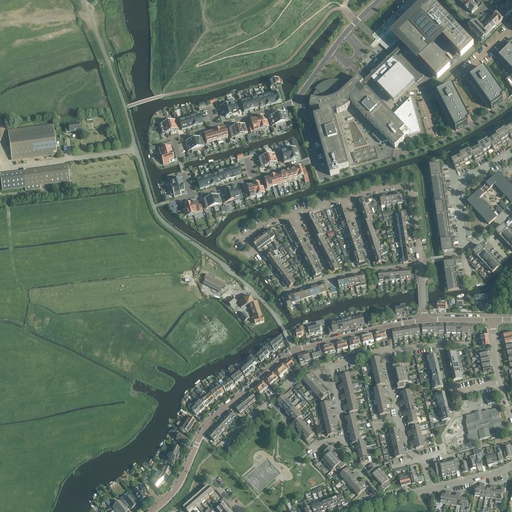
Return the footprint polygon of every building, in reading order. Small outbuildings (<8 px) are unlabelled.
[(372,35),(376,40),(375,41),(371,45),(375,49),(380,44),(395,59),(396,61),(412,77),(417,82),(428,71),(436,79),(438,81),(450,69),(448,68),(449,67),(441,59),(446,54),(452,49),(459,57),(460,57),(461,58),(473,47),(472,45),(430,1),(430,2),(428,0),(408,0),(407,1),(407,2),(405,4),(401,7),(374,33),(372,35)] [(464,6),(464,7),(468,11),(468,10),(474,5),(470,1),(464,6)] [(474,5),(468,10),(472,14),(478,8),(474,5)] [(504,8),(500,12),(506,18),(510,14),(504,8)] [(497,13),(493,17),(499,23),(499,24),(503,20),(497,13)] [(493,17),(490,21),(495,27),(499,23),(493,17)] [(490,21),(486,24),(492,30),(495,27),(490,21)] [(477,22),(473,25),(477,29),(474,31),(477,34),(483,28),(482,28),(477,22)] [(472,24),(468,28),(471,31),(470,31),(472,33),(473,32),(474,31),(477,29),(473,25),(472,24)] [(486,24),(482,28),(483,28),(488,34),(489,34),(488,34),(492,30),(486,24)] [(483,28),(477,34),(479,36),(482,34),(485,37),(488,34),(483,28)] [(479,36),(477,38),(478,40),(479,39),(482,42),(486,38),(485,37),(482,34),(479,36)] [(511,46),(510,45),(498,57),(511,70),(511,46)] [(393,61),(371,81),(394,105),(415,84),(393,61)] [(506,100),(484,69),(470,79),(492,110),(506,100)] [(355,107),(365,98),(365,97),(365,95),(365,94),(365,92),(365,91),(364,90),(363,89),(363,87),(363,86),(362,85),(364,84),(358,79),(348,88),(342,86),(344,84),(340,83),(336,82),(333,82),(329,83),(325,84),(322,86),(319,88),(316,91),(314,94),(313,97),(314,98),(313,101),(312,101),(310,108),(317,110),(319,110),(320,115),(314,117),(330,176),(340,173),(339,170),(349,167),(333,112),(336,111),(337,113),(340,112),(341,113),(347,109),(347,108),(349,106),(350,106),(348,104),(350,102),(355,107)] [(276,86),(270,87),(272,92),(272,95),(278,93),(276,86)] [(437,94),(456,131),(471,123),(452,86),(437,94)] [(272,92),(267,94),(270,106),(271,106),(275,104),(272,95),(272,92)] [(278,93),(272,95),(275,104),(281,103),(281,102),(278,93)] [(267,94),(262,95),(265,107),(270,106),(267,94)] [(256,96),(260,109),(265,107),(262,95),(257,97),(256,96)] [(256,96),(251,97),(254,109),(259,108),(260,109),(256,96)] [(251,97),(246,99),(249,111),(254,109),(251,97)] [(360,112),(377,130),(372,135),(380,143),(388,141),(395,149),(405,140),(402,137),(420,132),(411,98),(392,116),(374,98),(360,112)] [(246,99),(240,100),(244,112),(249,111),(246,99)] [(234,103),(228,104),(232,116),(238,114),(236,109),(239,108),(237,102),(234,103)] [(222,106),(219,107),(221,114),(224,113),(226,118),(232,116),(228,104),(222,106)] [(285,112),(277,114),(281,126),(285,125),(285,122),(288,122),(288,121),(285,112)] [(194,114),(197,126),(198,126),(203,124),(200,115),(199,113),(194,114)] [(194,114),(189,116),(192,127),(197,126),(194,114)] [(277,114),(269,117),(272,126),(275,125),(276,128),(281,126),(277,114)] [(189,116),(184,117),(187,129),(192,128),(192,127),(189,116)] [(184,117),(178,119),(182,131),(187,129),(184,117)] [(262,117),(256,119),(260,131),(260,130),(266,128),(269,127),(267,120),(263,121),(262,117)] [(171,119),(167,120),(170,132),(178,130),(175,120),(172,121),(171,119)] [(252,125),(248,126),(250,133),(254,132),(254,133),(260,131),(256,119),(250,120),(252,125)] [(162,124),(159,125),(162,134),(170,132),(167,120),(162,122),(162,124)] [(68,125),(69,132),(80,131),(79,123),(68,125)] [(244,124),(236,127),(240,139),(240,138),(240,136),(247,134),(244,124)] [(8,132),(12,160),(57,154),(53,126),(8,132)] [(236,127),(228,129),(231,139),(234,138),(235,140),(240,139),(236,127)] [(225,128),(219,130),(223,142),(223,141),(222,139),(228,138),(225,128)] [(500,131),(500,132),(506,141),(510,138),(511,140),(511,139),(504,129),(500,132),(500,131)] [(219,130),(214,131),(218,143),(223,142),(219,130)] [(209,133),(212,142),(217,141),(218,143),(214,131),(209,133)] [(500,132),(496,134),(503,146),(503,145),(502,144),(506,141),(500,132)] [(209,133),(204,134),(206,144),(212,142),(209,133)] [(495,135),(491,137),(498,148),(503,146),(496,134),(495,135)] [(201,137),(193,140),(197,151),(202,150),(201,148),(204,147),(201,137)] [(487,140),(494,151),(498,148),(491,137),(487,140)] [(193,140),(185,142),(188,151),(188,152),(191,151),(192,153),(197,151),(193,140)] [(483,142),(488,152),(493,149),(494,151),(487,140),(483,143),(483,142)] [(483,143),(478,145),(484,157),(485,156),(484,155),(488,152),(483,142),(482,142),(483,143)] [(164,145),(158,147),(159,150),(160,156),(159,156),(159,157),(172,153),(170,147),(165,148),(164,145)] [(478,145),(474,147),(480,159),(484,157),(478,145)] [(292,147),(286,149),(290,161),(296,160),(294,155),(298,154),(296,147),(292,148),(292,147)] [(469,150),(475,161),(480,159),(474,147),(469,150)] [(280,152),(277,153),(279,159),(282,159),(284,163),(290,161),(286,149),(280,151),(280,152)] [(465,152),(470,162),(474,160),(475,162),(475,161),(469,150),(465,152)] [(270,152),(265,154),(269,165),(277,163),(274,153),(271,154),(270,152)] [(465,152),(460,154),(465,166),(466,166),(465,164),(469,162),(470,162),(465,152),(464,152),(465,152)] [(172,153),(159,157),(161,163),(162,162),(163,165),(170,163),(171,163),(170,160),(174,159),(172,153)] [(266,156),(258,158),(261,168),(269,165),(265,154),(266,156)] [(460,155),(456,156),(461,168),(465,166),(460,154),(460,155)] [(450,159),(456,170),(456,171),(461,168),(456,156),(451,159),(451,158),(450,159)] [(237,164),(232,166),(236,178),(241,176),(238,167),(237,164)] [(70,182),(68,166),(23,172),(25,188),(25,191),(40,189),(40,186),(70,182)] [(227,168),(230,179),(236,178),(232,166),(227,168)] [(300,167),(295,169),(298,180),(304,179),(303,177),(301,170),(300,167)] [(230,179),(227,168),(222,169),(225,181),(230,180),(230,179)] [(222,169),(216,171),(220,184),(221,184),(220,183),(225,181),(222,169)] [(295,169),(290,170),(293,182),(298,180),(295,169)] [(290,170),(284,172),(288,184),(293,182),(290,170)] [(217,172),(212,173),(215,185),(220,184),(216,171),(217,172)] [(23,172),(0,175),(2,191),(25,188),(23,172)] [(284,172),(279,173),(283,186),(283,185),(288,184),(284,172)] [(212,173),(206,175),(210,187),(215,185),(212,173)] [(279,174),(274,176),(278,188),(283,186),(279,173),(279,174)] [(487,191),(495,185),(494,185),(502,177),(498,173),(483,187),(487,191)] [(201,177),(205,188),(210,187),(206,175),(201,177)] [(274,176),(269,177),(272,187),(277,186),(278,188),(274,176)] [(175,177),(169,179),(170,182),(169,182),(171,188),(183,185),(181,179),(176,180),(175,177)] [(200,177),(196,178),(196,179),(199,190),(205,188),(201,177),(200,177)] [(269,178),(264,179),(267,189),(272,187),(269,177),(269,178)] [(494,185),(495,185),(498,188),(505,181),(502,177),(494,185)] [(498,188),(501,192),(509,185),(505,181),(498,188)] [(258,183),(252,185),(256,196),(262,194),(265,193),(263,187),(260,188),(258,183)] [(183,185),(171,188),(174,197),(181,195),(180,192),(181,192),(184,191),(183,185)] [(248,191),(245,192),(247,199),(250,198),(256,196),(252,185),(246,187),(248,191)] [(501,192),(505,196),(511,188),(509,185),(501,192)] [(236,188),(230,189),(234,202),(240,200),(240,199),(243,198),(241,191),(238,192),(236,188)] [(467,202),(471,206),(479,199),(486,193),(482,188),(467,202)] [(226,196),(223,197),(225,203),(233,201),(234,202),(230,189),(224,191),(226,196)] [(218,195),(211,197),(213,207),(221,205),(221,204),(219,195),(218,195)] [(211,197),(203,200),(205,209),(213,207),(211,197)] [(358,202),(360,207),(368,204),(368,205),(370,204),(368,199),(358,202)] [(471,206),(475,210),(482,203),(479,199),(471,206)] [(196,202),(190,204),(194,216),(200,214),(200,213),(203,212),(201,205),(198,206),(196,202)] [(475,210),(478,214),(486,206),(482,203),(475,210)] [(183,211),(184,217),(188,217),(188,218),(194,216),(190,204),(184,205),(185,209),(186,210),(183,211)] [(360,207),(362,212),(372,209),(370,204),(368,205),(368,204),(360,207)] [(334,209),(336,214),(346,211),(344,206),(334,209)] [(478,214),(482,217),(489,210),(486,206),(478,214)] [(363,217),(371,215),(373,214),(372,209),(362,212),(363,217)] [(482,217),(485,221),(493,214),(489,210),(482,217)] [(338,219),(340,219),(347,216),(346,211),(336,214),(338,219)] [(314,215),(307,219),(309,224),(318,219),(316,214),(314,215)] [(493,214),(485,221),(489,225),(496,218),(493,214)] [(318,219),(309,224),(312,229),(321,224),(318,219)] [(361,227),(362,229),(373,226),(371,221),(371,220),(365,222),(363,223),(364,226),(361,227)] [(292,222),(283,226),(285,231),(294,227),(292,222)] [(341,230),(343,229),(351,227),(349,222),(341,224),(340,225),(341,230)] [(321,224),(312,229),(314,233),(323,229),(321,224)] [(499,237),(507,230),(503,226),(495,233),(497,235),(498,235),(499,237)] [(294,227),(285,231),(288,236),(296,232),(294,227)] [(323,229),(314,233),(317,238),(322,235),(323,235),(324,235),(324,234),(326,234),(323,229)] [(502,241),(511,233),(509,229),(508,229),(507,230),(499,237),(501,239),(503,241),(502,241)] [(266,230),(264,231),(270,240),(275,237),(270,230),(268,232),(266,230)] [(263,235),(261,237),(267,245),(272,242),(270,240),(264,231),(262,233),(263,235)] [(365,237),(365,239),(376,236),(375,231),(366,233),(367,236),(365,237)] [(296,232),(288,236),(290,241),(299,237),(296,232)] [(506,245),(511,239),(511,232),(511,233),(502,241),(504,243),(505,243),(507,244),(506,245)] [(317,238),(312,240),(314,243),(316,242),(317,244),(325,240),(323,235),(322,235),(317,238)] [(348,239),(350,244),(358,241),(357,239),(360,238),(359,235),(348,239)] [(257,236),(255,238),(263,248),(267,245),(261,237),(259,238),(257,236)] [(299,237),(290,241),(292,246),(301,242),(299,237)] [(263,248),(255,238),(253,239),(255,242),(252,243),(259,252),(263,248)] [(319,246),(316,248),(317,250),(327,245),(325,240),(317,244),(319,246)] [(368,247),(369,250),(380,246),(378,241),(370,244),(371,246),(368,247)] [(301,242),(292,246),(295,251),(299,249),(304,246),(301,242)] [(327,245),(317,250),(319,253),(321,251),(322,254),(332,249),(329,244),(327,245)] [(304,246),(299,249),(301,254),(311,249),(310,246),(307,248),(306,245),(304,246)] [(352,249),(354,254),(361,252),(360,249),(363,248),(362,246),(352,249)] [(474,253),(477,257),(486,250),(485,250),(483,248),(484,248),(482,246),(474,253)] [(301,254),(300,255),(302,259),(311,255),(310,252),(312,251),(311,249),(301,254)] [(323,256),(321,257),(322,260),(334,254),(332,249),(322,254),(323,256)] [(284,251),(290,260),(292,258),(286,250),(284,251)] [(476,259),(481,261),(489,254),(487,252),(488,252),(486,250),(477,257),(476,258),(476,259)] [(270,262),(276,257),(278,256),(275,251),(264,259),(266,261),(268,260),(270,262)] [(371,257),(372,260),(383,256),(381,251),(373,254),(374,257),(371,257)] [(334,254),(322,260),(323,262),(326,261),(327,263),(337,258),(334,254)] [(480,263),(485,265),(493,257),(492,258),(490,256),(491,256),(489,254),(481,261),(480,262),(480,263)] [(311,255),(302,259),(304,264),(316,258),(315,256),(312,257),(311,255)] [(366,256),(355,259),(358,268),(365,265),(365,262),(364,259),(366,259),(366,256)] [(383,256),(372,260),(373,263),(376,262),(376,264),(387,261),(385,256),(383,256)] [(269,266),(271,268),(280,261),(276,257),(270,262),(271,264),(269,266)] [(484,267),(488,269),(496,262),(494,260),(495,260),(493,257),(485,265),(484,266),(484,267)] [(316,258),(304,264),(307,269),(316,264),(315,262),(317,261),(316,258)] [(328,266),(326,267),(327,269),(339,263),(337,258),(327,263),(328,266)] [(275,268),(276,271),(283,266),(280,261),(271,268),(272,270),(275,268)] [(496,262),(488,269),(487,270),(488,270),(492,273),(492,274),(495,271),(498,273),(503,268),(501,266),(500,266),(498,264),(499,264),(497,261),(496,262)] [(339,263),(327,269),(328,272),(331,271),(332,273),(340,269),(342,268),(339,263)] [(316,264),(307,269),(309,274),(311,273),(321,268),(320,265),(317,267),(316,264)] [(275,274),(277,277),(286,270),(283,266),(276,271),(278,273),(275,274)] [(321,268),(311,273),(314,278),(313,278),(314,280),(319,278),(322,277),(321,274),(320,272),(322,270),(321,268)] [(408,269),(405,269),(406,280),(414,279),(413,275),(411,275),(411,271),(408,271),(408,269)] [(281,277),(283,279),(289,274),(286,270),(277,277),(279,279),(281,277)] [(282,283),(284,285),(292,279),(289,274),(283,279),(284,281),(282,283)] [(353,275),(355,285),(356,288),(361,287),(359,276),(356,277),(356,274),(353,275)] [(205,279),(203,284),(220,292),(222,288),(224,288),(226,284),(206,275),(204,279),(205,279)] [(292,279),(284,285),(285,287),(287,286),(289,288),(292,286),(296,283),(292,279)] [(315,284),(313,285),(316,296),(321,294),(319,286),(316,287),(315,284)] [(305,288),(303,289),(306,299),(311,297),(309,290),(306,290),(305,288)] [(295,291),(292,292),(296,302),(301,301),(298,293),(296,294),(295,291)] [(289,299),(286,300),(288,307),(296,305),(296,302),(292,292),(290,293),(291,296),(288,296),(289,299)] [(250,297),(239,301),(241,308),(249,305),(255,325),(264,322),(257,302),(253,303),(250,297)] [(227,302),(231,307),(236,302),(232,298),(227,302)] [(239,315),(245,321),(249,318),(243,312),(239,315)] [(363,316),(357,318),(359,326),(361,325),(361,326),(368,324),(367,319),(364,320),(363,316)] [(317,326),(313,327),(315,334),(320,332),(319,326),(322,325),(321,321),(316,323),(317,326)] [(332,328),(328,329),(330,334),(337,332),(338,331),(336,323),(331,325),(332,328)] [(293,334),(293,337),(296,336),(297,338),(302,336),(304,335),(303,335),(305,334),(304,331),(303,327),(299,328),(300,330),(295,332),(295,333),(293,334)] [(282,345),(283,344),(280,340),(283,337),(281,335),(277,338),(277,339),(274,341),(279,348),(280,347),(281,347),(282,346),(282,345)] [(369,336),(366,336),(369,346),(371,345),(375,344),(372,335),(371,335),(370,335),(369,336)] [(369,346),(366,336),(364,337),(363,337),(362,337),(361,337),(361,338),(363,347),(369,346)] [(355,347),(353,339),(351,340),(350,340),(349,340),(349,341),(348,341),(350,348),(350,350),(356,349),(355,347)] [(266,346),(271,352),(272,353),(274,351),(275,350),(276,351),(277,350),(277,349),(279,348),(274,341),(270,344),(270,343),(266,346)] [(263,350),(260,352),(265,358),(266,357),(267,357),(269,356),(269,355),(269,354),(271,352),(266,346),(265,347),(262,349),(263,350)] [(330,355),(328,346),(325,347),(323,347),(323,348),(319,349),(320,352),(312,354),(313,360),(330,355)] [(254,357),(253,358),(255,361),(256,361),(258,359),(261,362),(261,361),(263,361),(264,360),(264,359),(265,358),(260,352),(260,353),(258,350),(257,351),(258,354),(256,356),(254,357)] [(472,359),(472,360),(488,356),(487,351),(475,354),(476,358),(472,359)] [(447,355),(449,360),(460,358),(460,357),(459,352),(447,355)] [(305,362),(303,354),(301,355),(301,354),(297,355),(300,364),(305,362)] [(370,360),(372,366),(380,364),(379,361),(381,360),(380,355),(373,356),(374,359),(370,360)] [(248,360),(249,360),(253,366),(257,362),(256,361),(255,361),(253,358),(252,357),(248,360)] [(248,364),(245,367),(250,372),(255,368),(253,366),(249,360),(246,362),(248,364)] [(289,370),(292,374),(294,372),(291,368),(294,366),(289,360),(284,364),(289,370)] [(474,369),(475,371),(490,367),(489,362),(478,364),(479,368),(474,369)] [(250,372),(245,367),(242,369),(240,367),(239,368),(236,364),(234,365),(238,369),(240,372),(241,371),(245,376),(250,372)] [(281,367),(279,368),(284,374),(288,370),(283,365),(282,365),(281,366),(281,367)] [(490,367),(475,371),(475,372),(479,371),(480,375),(492,372),(490,367)] [(232,368),(231,370),(239,381),(244,378),(239,372),(237,374),(232,368)] [(284,374),(279,368),(277,370),(276,370),(275,371),(275,372),(279,378),(280,378),(281,379),(284,377),(282,375),(284,374)] [(239,381),(231,370),(230,370),(230,369),(227,370),(233,377),(231,379),(235,384),(239,381)] [(303,381),(307,385),(313,379),(311,377),(312,376),(309,372),(307,375),(308,376),(303,381)] [(223,373),(220,375),(229,388),(234,385),(230,380),(227,382),(224,377),(224,378),(223,376),(224,376),(223,373)] [(271,375),(269,377),(274,383),(278,379),(273,374),(272,374),(271,375)] [(341,379),(342,382),(351,380),(349,374),(343,376),(342,374),(339,374),(340,379),(341,379)] [(229,388),(220,375),(217,376),(220,380),(221,380),(224,384),(221,386),(225,392),(229,388)] [(274,383),(269,377),(267,379),(266,379),(265,380),(265,381),(270,387),(274,383)] [(396,385),(406,383),(410,382),(409,377),(397,380),(398,381),(396,382),(396,385)] [(307,385),(310,389),(318,382),(316,381),(315,381),(313,379),(307,385)] [(338,386),(339,388),(352,385),(351,380),(342,382),(343,385),(338,386)] [(442,381),(434,383),(433,383),(434,389),(433,389),(433,392),(441,390),(440,388),(443,387),(442,381)] [(261,384),(259,386),(264,392),(268,388),(263,382),(263,383),(262,383),(261,384)] [(310,389),(314,393),(320,387),(318,385),(319,384),(318,382),(310,389)] [(218,388),(215,390),(219,396),(224,393),(218,384),(216,386),(218,388)] [(264,392),(259,386),(257,388),(256,388),(255,389),(255,390),(260,396),(264,392)] [(314,393),(317,397),(325,390),(324,389),(322,390),(320,387),(314,393)] [(199,388),(198,390),(210,404),(211,402),(212,402),(213,401),(213,400),(214,400),(209,394),(207,396),(199,388)] [(402,395),(403,398),(412,396),(410,391),(407,392),(406,389),(400,390),(401,396),(402,395)] [(210,404),(198,390),(196,392),(203,400),(201,402),(205,407),(206,407),(207,407),(208,406),(208,405),(210,404)] [(219,396),(215,390),(212,392),(211,391),(209,392),(215,399),(219,396)] [(325,390),(317,397),(321,401),(328,396),(326,393),(327,392),(325,390)] [(341,396),(341,398),(354,396),(353,390),(345,392),(345,395),(341,396)] [(375,395),(376,400),(385,398),(384,395),(388,394),(388,392),(375,395)] [(249,396),(247,397),(253,404),(257,400),(251,393),(248,395),(249,396)] [(485,395),(488,405),(495,402),(492,393),(485,395)] [(278,405),(280,407),(287,400),(284,396),(277,402),(279,404),(278,405)] [(399,402),(400,405),(413,402),(412,396),(403,398),(404,401),(399,402)] [(245,398),(243,400),(248,407),(253,404),(247,397),(246,398),(245,398)] [(197,400),(193,404),(201,412),(202,411),(203,411),(204,409),(204,408),(205,408),(199,402),(197,400)] [(240,403),(239,404),(244,411),(248,407),(243,400),(240,402),(240,403)] [(282,408),(285,410),(291,404),(287,400),(280,407),(281,409),(282,408)] [(320,405),(322,410),(330,408),(329,405),(331,405),(330,400),(327,401),(327,403),(320,405)] [(343,407),(344,409),(357,406),(355,401),(347,403),(348,406),(343,407)] [(377,406),(378,411),(387,409),(386,406),(391,405),(390,403),(377,406)] [(201,412),(193,404),(188,408),(192,412),(192,411),(197,416),(197,415),(198,415),(199,414),(199,413),(201,412)] [(244,411),(239,404),(237,405),(234,407),(236,410),(234,411),(238,416),(244,411)] [(285,414),(287,415),(295,408),(291,404),(285,410),(287,413),(285,414)] [(402,413),(402,415),(415,412),(414,407),(406,409),(406,412),(402,413)] [(290,416),(292,418),(298,413),(295,408),(287,415),(289,417),(290,416)] [(387,409),(378,411),(380,416),(386,415),(387,417),(390,416),(389,412),(388,412),(387,409)] [(490,436),(496,435),(505,433),(503,426),(501,419),(500,420),(499,413),(498,413),(497,409),(482,412),(481,411),(474,413),(474,414),(466,416),(467,420),(467,422),(465,422),(469,436),(467,436),(469,444),(478,442),(478,441),(480,440),(491,438),(490,436)] [(228,415),(227,416),(233,421),(237,417),(230,411),(227,414),(228,415)] [(323,415),(324,421),(333,419),(332,416),(336,415),(336,412),(323,415)] [(290,424),(292,425),(300,419),(302,417),(298,413),(292,418),(294,421),(290,424)] [(347,420),(347,423),(356,421),(355,416),(348,417),(347,415),(344,416),(345,421),(347,420)] [(225,417),(222,419),(229,425),(233,421),(227,416),(225,417)] [(416,417),(408,419),(409,422),(407,423),(408,427),(412,427),(411,425),(418,423),(416,417)] [(190,418),(189,418),(186,424),(192,427),(195,421),(190,418)] [(221,422),(219,424),(225,429),(229,425),(222,419),(220,422),(221,422)] [(295,426),(297,429),(303,423),(300,419),(292,425),(294,427),(295,426)] [(180,428),(179,428),(178,431),(184,434),(185,432),(187,432),(188,433),(192,427),(186,424),(183,422),(180,428)] [(298,432),(299,434),(307,427),(303,423),(297,429),(299,431),(298,432)] [(325,426),(327,431),(335,429),(334,426),(339,425),(338,423),(325,426)] [(217,425),(215,427),(222,433),(225,429),(219,424),(218,425),(217,425)] [(407,432),(408,434),(421,431),(419,426),(411,428),(412,431),(407,432)] [(213,430),(212,432),(218,437),(222,433),(215,427),(213,430)] [(302,434),(304,437),(310,431),(307,427),(299,434),(301,435),(302,434)] [(335,429),(327,431),(328,437),(334,435),(335,437),(338,437),(337,432),(336,432),(335,429)] [(310,431),(304,437),(306,439),(305,440),(308,444),(313,440),(311,438),(314,435),(310,431)] [(218,437),(212,432),(211,433),(210,432),(207,435),(214,441),(218,437)] [(176,436),(178,436),(176,440),(184,444),(187,438),(177,433),(176,436)] [(410,443),(410,445),(423,442),(422,437),(413,439),(414,442),(410,443)] [(507,447),(503,448),(505,459),(506,458),(506,459),(507,459),(509,459),(510,458),(511,457),(510,455),(511,454),(511,449),(511,446),(510,446),(510,445),(507,446),(507,447)] [(174,446),(171,454),(178,457),(179,455),(178,455),(180,449),(174,446)] [(491,447),(489,448),(493,465),(498,464),(496,456),(493,456),(492,451),(491,447)] [(322,454),(325,458),(333,451),(329,448),(322,454)] [(481,450),(473,451),(474,456),(477,455),(479,462),(476,462),(477,469),(482,468),(483,468),(481,463),(484,463),(482,455),(481,450)] [(322,461),(325,464),(334,456),(333,455),(335,454),(333,451),(325,458),(322,461)] [(403,451),(394,453),(396,459),(402,457),(403,459),(406,458),(405,454),(404,454),(403,451)] [(178,457),(171,454),(167,461),(166,460),(164,464),(171,468),(172,464),(173,464),(176,459),(177,459),(178,457)] [(325,464),(328,468),(337,460),(334,456),(325,464)] [(468,462),(467,463),(469,470),(470,470),(471,471),(476,469),(473,456),(470,457),(471,462),(468,462)] [(469,470),(467,463),(466,463),(464,463),(462,459),(459,460),(463,473),(468,471),(469,470)] [(332,472),(335,469),(342,462),(340,460),(338,461),(337,460),(328,468),(332,472)] [(342,462),(335,469),(338,472),(345,466),(342,462)] [(418,476),(416,466),(414,467),(418,483),(424,482),(422,475),(418,476)] [(162,474),(169,477),(172,470),(165,467),(163,471),(160,470),(160,472),(162,474)] [(340,475),(344,480),(350,474),(348,472),(349,471),(346,467),(343,469),(345,471),(340,475)] [(367,474),(371,478),(378,471),(375,468),(367,474)] [(375,479),(375,480),(384,472),(381,468),(378,471),(371,478),(373,480),(375,479)] [(375,480),(379,484),(388,476),(384,472),(375,480)] [(159,473),(155,478),(163,484),(167,479),(163,475),(161,474),(159,473)] [(344,480),(347,484),(357,475),(355,473),(352,476),(350,474),(344,480)] [(347,484),(351,488),(357,482),(355,480),(359,477),(357,475),(347,484)] [(378,486),(380,489),(388,482),(391,479),(388,476),(379,484),(380,485),(378,486)] [(163,484),(155,478),(151,483),(152,485),(158,490),(163,484)] [(351,488),(354,492),(364,483),(363,481),(359,484),(357,482),(351,488)] [(388,482),(380,489),(383,492),(391,486),(388,482)] [(364,483),(354,492),(358,496),(365,490),(362,488),(366,485),(364,483)] [(144,494),(148,491),(144,486),(139,489),(139,488),(133,493),(140,502),(146,497),(144,494)] [(208,486),(203,489),(209,496),(213,492),(208,486)] [(496,500),(495,503),(501,504),(501,501),(502,497),(505,498),(506,494),(503,493),(504,488),(501,487),(500,492),(498,491),(496,500)] [(203,489),(199,493),(205,500),(209,496),(203,489)] [(440,504),(446,505),(448,492),(446,491),(445,496),(442,495),(441,497),(437,497),(436,499),(433,498),(432,504),(440,505),(440,504)] [(199,493),(195,497),(201,503),(205,500),(199,493)] [(342,495),(337,497),(341,509),(344,508),(342,504),(345,503),(342,495)] [(463,499),(462,507),(461,510),(470,511),(471,504),(468,503),(469,495),(467,495),(466,499),(463,499)] [(129,506),(131,509),(137,504),(130,496),(129,497),(128,496),(125,498),(125,499),(126,500),(125,500),(122,502),(126,508),(129,506)] [(195,497),(191,500),(197,507),(201,503),(195,497)] [(337,497),(331,499),(335,507),(338,506),(339,510),(341,509),(337,497)] [(331,499),(326,501),(330,511),(333,511),(332,508),(335,507),(331,499)] [(191,500),(187,504),(193,510),(197,507),(191,500)] [(127,511),(128,511),(119,501),(119,502),(115,501),(114,506),(113,507),(112,506),(112,507),(116,511),(127,511)] [(330,511),(326,501),(321,503),(325,511),(327,510),(328,511),(330,511)] [(321,503),(316,505),(319,511),(322,511),(325,511),(321,503)]
